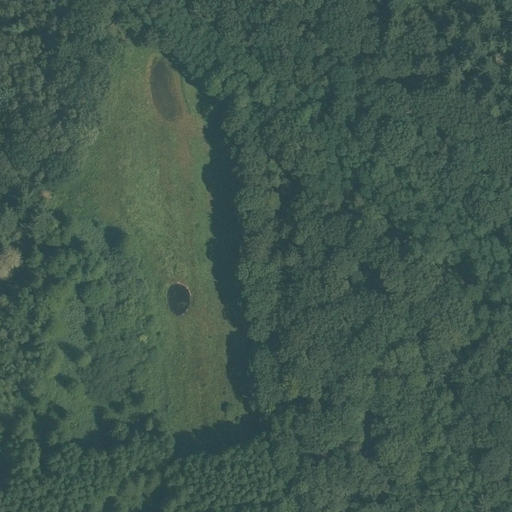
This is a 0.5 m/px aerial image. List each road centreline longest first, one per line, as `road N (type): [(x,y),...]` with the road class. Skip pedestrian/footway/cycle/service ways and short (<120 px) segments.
road 1 (track): [(272,136),(251,103),(129,15),(95,0)]
road 2 (unknown): [(411,246),(272,136)]
road 3 (unknown): [(511,330),(416,251)]
